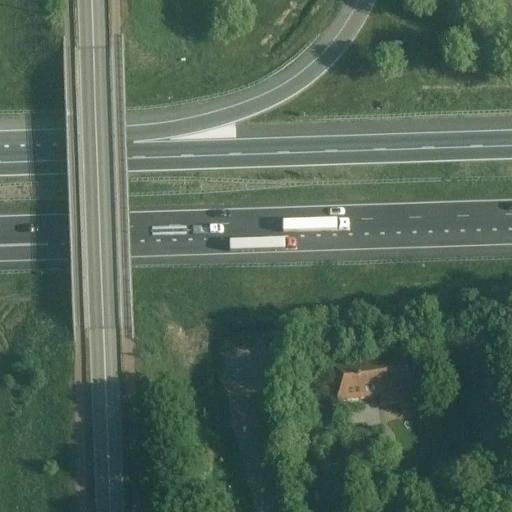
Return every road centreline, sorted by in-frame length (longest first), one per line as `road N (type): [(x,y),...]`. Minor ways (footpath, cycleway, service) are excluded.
road 1 (tertiary): [(111,511),(91,0)]
road 2 (motorway): [(0,232),(511,216)]
road 3 (motorway): [(511,148),(132,159)]
road 4 (motorway): [(367,0),(302,83),(132,159)]
road 5 (unclassified): [(264,511),(244,354)]
road 6 (motorway): [(132,159),(0,163)]
